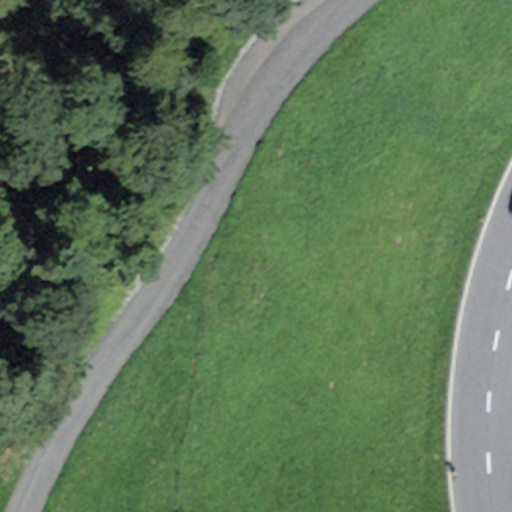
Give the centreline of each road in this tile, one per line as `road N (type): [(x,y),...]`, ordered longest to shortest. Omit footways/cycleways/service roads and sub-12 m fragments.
road 1 (residential): [(27,511),(67,430),(182,263),(251,117),(279,75),(358,0)]
road 2 (primary): [(511,275),(488,401),(493,511)]
